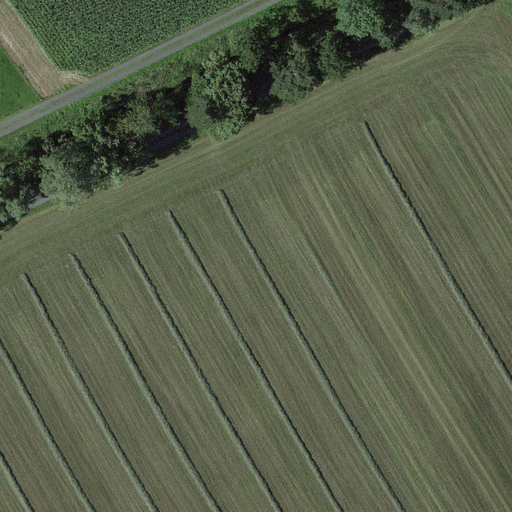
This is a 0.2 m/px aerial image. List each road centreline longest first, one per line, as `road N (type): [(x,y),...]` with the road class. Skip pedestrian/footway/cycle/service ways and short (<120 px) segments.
road 1 (track): [(454,0),(0,214)]
road 2 (track): [(266,0),(0,127)]
